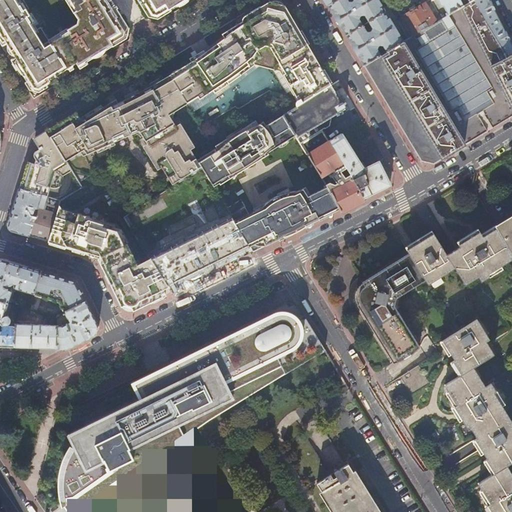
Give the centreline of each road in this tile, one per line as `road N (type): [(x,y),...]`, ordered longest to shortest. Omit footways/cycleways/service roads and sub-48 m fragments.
road 1 (residential): [(285,257),(442,511)]
road 2 (residential): [(230,0),(23,125)]
road 3 (residential): [(308,0),(421,187)]
road 4 (residential): [(121,340),(285,257)]
road 5 (residential): [(0,244),(87,271),(121,340)]
road 6 (residential): [(285,257),(421,187)]
road 7 (residential): [(0,401),(121,340)]
